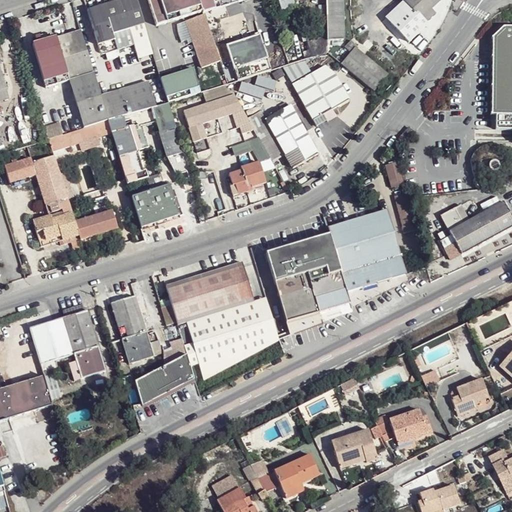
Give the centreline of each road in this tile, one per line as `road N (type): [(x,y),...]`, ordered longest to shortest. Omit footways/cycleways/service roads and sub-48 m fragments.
road 1 (residential): [(481,0),(362,159),(310,206),(0,305)]
road 2 (secondary): [(511,255),(115,456),(45,511)]
road 3 (secondary): [(68,511),(121,470),(511,272)]
road 4 (residential): [(511,419),(328,511)]
